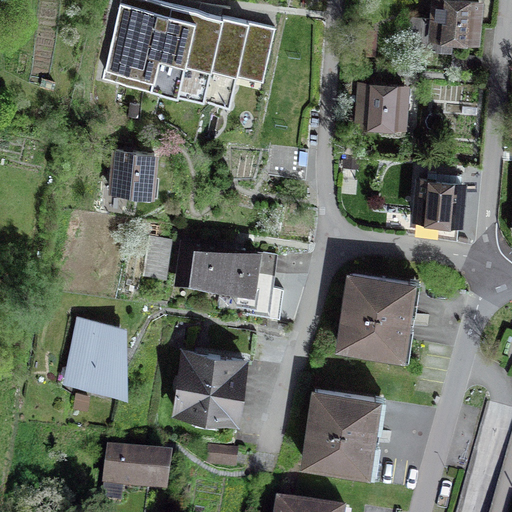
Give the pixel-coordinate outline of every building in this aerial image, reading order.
[(266,24),(156,0),(120,0),(103,79),(230,107),(241,60),(257,64),(266,24)] [(459,0),(436,0),(434,19),(414,17),(411,47),(451,50),(452,37),(476,39),(479,2),(459,0)] [(375,30),(359,29),(358,53),(373,54),(375,30)] [(478,72),(479,56),(452,54),(451,70),(478,72)] [(405,86),(362,83),(360,120),(385,122),(384,129),(402,130),(405,86)] [(309,148),(271,145),(268,174),(306,178),(309,148)] [(154,152),(116,149),(112,190),(151,193),(154,152)] [(462,182),(419,178),(416,215),(440,217),(440,224),(452,225),(453,218),(459,219),(462,182)] [(169,243),(148,237),(144,274),(165,274),(169,243)] [(258,253),(184,242),(179,278),(253,289),(256,272),(258,253)] [(276,255),(258,253),(256,272),(274,274),(276,255)] [(338,343),(401,352),(412,283),(348,273),(338,343)] [(119,327),(76,318),(68,360),(81,362),(77,382),(107,388),(119,327)] [(229,327),(225,356),(244,358),(254,359),(258,331),(229,327)] [(225,356),(184,350),(176,410),(196,412),(195,420),(215,423),(216,415),(236,418),(244,358),(225,356)] [(305,459),(366,469),(377,399),(316,390),(305,459)] [(237,449),(210,445),(207,462),(235,466),(237,449)] [(170,459),(109,451),(105,481),(166,489),(170,459)]
